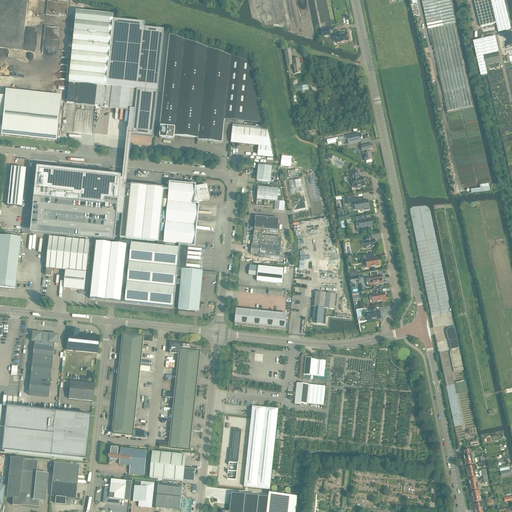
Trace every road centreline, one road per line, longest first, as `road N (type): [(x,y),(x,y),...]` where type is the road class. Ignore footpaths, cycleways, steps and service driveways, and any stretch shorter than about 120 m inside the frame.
road 1 (unclassified): [(218,333),(232,180),(0,150)]
road 2 (tertiary): [(423,328),(357,0)]
road 3 (track): [(511,216),(469,44),(478,33)]
road 4 (unclassified): [(89,511),(108,321)]
road 5 (unclassified): [(200,511),(218,333)]
road 6 (unclassified): [(218,333),(316,344),(387,334)]
road 7 (residential): [(387,334),(398,301),(378,192)]
road 8 (track): [(477,187),(459,189),(434,67)]
road 9 (tertiary): [(454,465),(423,328)]
